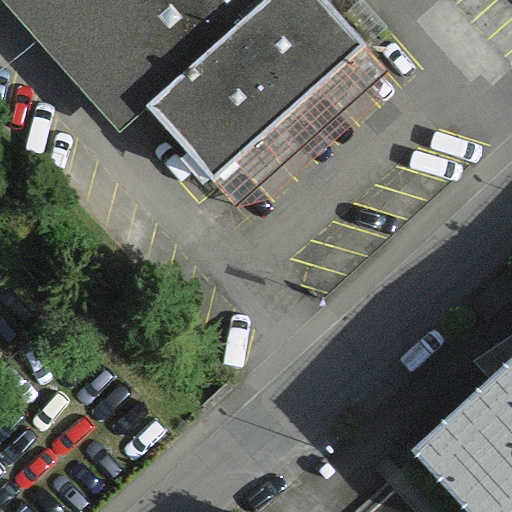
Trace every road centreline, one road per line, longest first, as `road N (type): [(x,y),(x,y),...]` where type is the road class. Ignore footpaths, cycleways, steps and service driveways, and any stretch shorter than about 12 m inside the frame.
road 1 (unknown): [(0,16),(315,379)]
road 2 (residential): [(159,511),(511,198)]
road 3 (unknown): [(410,0),(511,112)]
